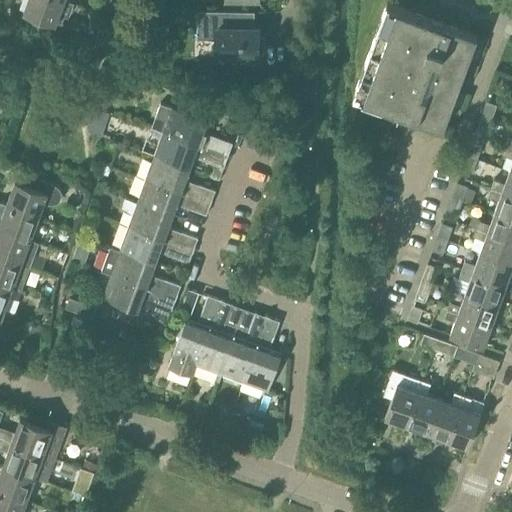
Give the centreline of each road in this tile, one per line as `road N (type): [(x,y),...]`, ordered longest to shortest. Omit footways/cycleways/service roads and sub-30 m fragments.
road 1 (residential): [(283,474),(0,378)]
road 2 (residential): [(283,474),(303,399),(306,320),(206,279)]
road 3 (residential): [(466,511),(511,393)]
